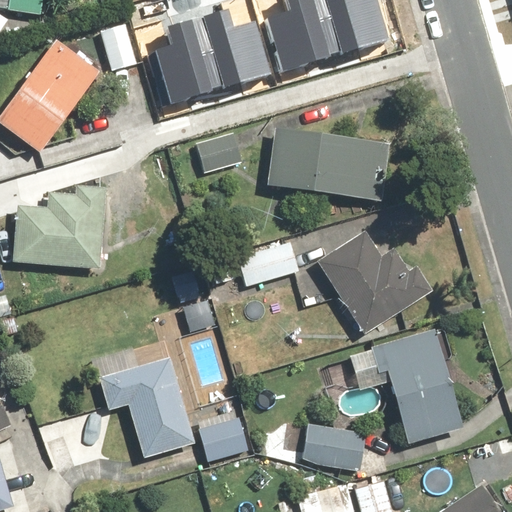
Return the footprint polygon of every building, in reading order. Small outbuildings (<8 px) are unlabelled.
[(0,0),(0,11),(47,19),(49,0),(0,0)] [(265,17),(281,71),(330,57),(313,0),(286,0),(289,10),(265,17)] [(322,0),(338,53),(387,39),(375,0),(322,0)] [(223,87),(272,72),(256,19),(232,26),(227,10),(202,17),(223,87)] [(148,51),(164,105),(213,90),(192,21),(167,28),(172,44),(148,51)] [(131,26),(105,32),(115,72),(141,66),(131,26)] [(104,70),(61,41),(4,124),(47,153),(104,70)] [(237,131),(195,143),(204,176),(246,164),(237,131)] [(392,144),(282,131),(275,189),(386,201),(392,144)] [(54,210),(21,208),(17,268),(106,274),(111,190),(79,188),(78,197),(55,195),(54,210)] [(188,243),(149,254),(156,276),(195,265),(188,243)] [(237,259),(245,289),(302,275),(294,244),(237,259)] [(436,291),(421,267),(414,272),(399,249),(385,258),(375,244),(357,256),(350,246),(321,264),(368,336),(436,291)] [(470,432),(440,330),(355,355),(366,392),(387,386),(384,375),(393,372),(416,448),(470,432)] [(132,409),(146,460),(199,446),(176,359),(109,377),(102,379),(113,415),(132,409)] [(0,433),(14,426),(0,397),(0,433)] [(240,422),(204,432),(213,461),(249,451),(240,422)] [(369,433),(310,426),(305,464),(364,472),(369,433)] [(0,509),(15,505),(1,458),(0,458),(0,509)] [(396,511),(389,480),(359,487),(365,511),(396,511)] [(510,511),(492,484),(450,511),(510,511)] [(355,511),(349,486),(302,497),(305,511),(355,511)]
